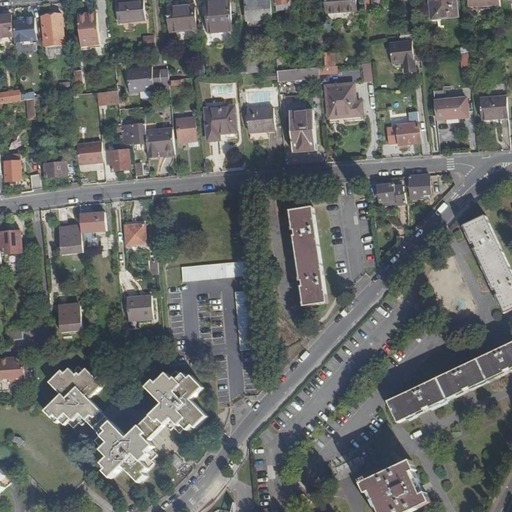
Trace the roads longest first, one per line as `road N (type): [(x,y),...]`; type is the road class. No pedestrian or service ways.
road 1 (residential): [(454,163),(0,206)]
road 2 (residential): [(171,511),(197,493),(463,195)]
